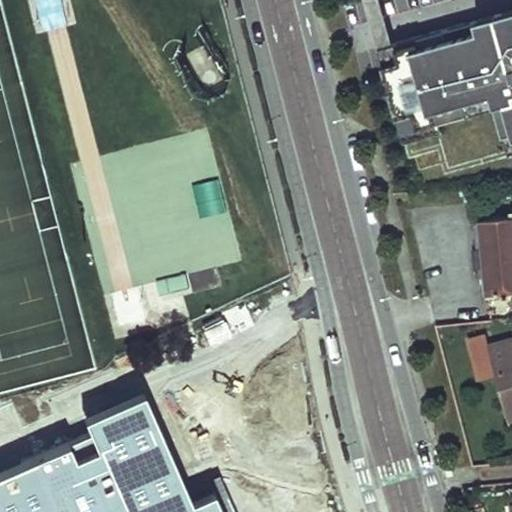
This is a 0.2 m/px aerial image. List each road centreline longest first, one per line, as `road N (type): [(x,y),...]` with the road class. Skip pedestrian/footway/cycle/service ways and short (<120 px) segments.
road 1 (tertiary): [(439,511),(301,0)]
road 2 (tertiary): [(248,0),(373,511)]
road 3 (residential): [(353,41),(503,0)]
